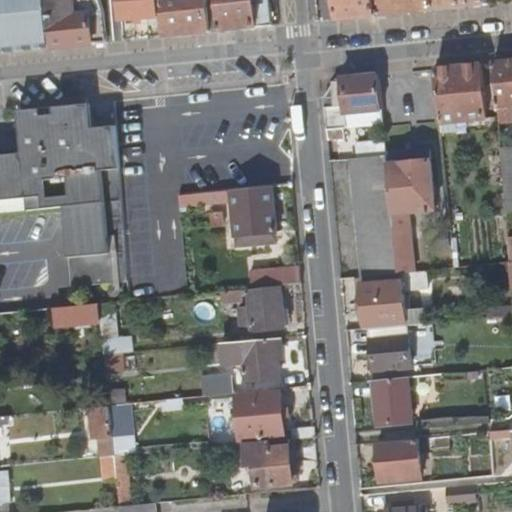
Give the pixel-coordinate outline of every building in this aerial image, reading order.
[(0,0),(0,52),(50,48),(45,0),(0,0)] [(102,43),(106,43),(103,9),(100,0),(45,0),(50,48),(102,43)] [(160,0),(119,0),(121,21),(162,18),(160,0)] [(163,37),(207,33),(205,0),(160,0),(162,18),(163,37)] [(269,0),(217,0),(220,31),(272,26),(269,0)] [(333,0),(336,20),(376,16),(374,0),(333,0)] [(374,0),(376,16),(432,11),(430,0),(374,0)] [(430,0),(432,11),(490,5),(489,0),(430,0)] [(511,61),(492,63),(498,122),(508,121),(507,104),(511,103),(511,61)] [(435,69),(440,122),(483,118),(479,64),(435,69)] [(340,128),(384,123),(379,74),(335,79),(323,97),(327,140),(340,138),(340,128)] [(92,130),(90,103),(20,110),(24,154),(0,155),(0,213),(42,209),(65,207),(69,256),(72,288),(125,284),(118,170),(115,129),(92,130)] [(124,164),(178,163),(177,117),(122,118),(124,164)] [(398,273),(387,154),(385,138),(355,140),(357,156),(348,157),(359,278),(398,273)] [(506,210),(511,210),(511,146),(500,148),(500,154),(502,171),(506,210)] [(398,273),(414,272),(408,212),(435,211),(429,151),(387,154),(398,273)] [(502,171),(500,154),(488,155),(489,172),(502,171)] [(257,232),(269,232),(274,231),(271,187),(231,191),(237,247),(258,245),(257,232)] [(226,203),(225,192),(207,193),(208,204),(226,203)] [(0,221),(0,289),(11,289),(10,221),(0,221)] [(270,244),(269,232),(257,232),(258,245),(270,244)] [(280,287),(300,285),(299,268),(249,272),(250,289),(280,287)] [(406,324),(425,323),(424,308),(404,309),(402,289),(425,286),(424,271),(414,272),(398,273),(359,278),(354,278),(356,302),(361,302),(364,328),(369,328),(406,324)] [(250,289),(249,290),(250,306),(241,307),(242,328),(252,327),(252,330),(284,327),(280,287),(250,289)] [(122,355),(129,355),(127,336),(113,337),(110,303),(98,305),(100,324),(103,357),(122,355)] [(58,327),(100,324),(98,305),(73,307),(57,309),(58,327)] [(409,357),(409,352),(406,324),(369,328),(373,368),(410,365),(409,357)] [(275,339),(222,345),(223,366),(245,364),(246,378),(278,375),(275,339)] [(103,357),(105,376),(124,375),(122,355),(103,357)] [(232,374),(202,377),(204,394),(233,391),(232,374)] [(406,377),(372,380),(376,425),(410,423),(406,377)] [(278,395),(237,398),(241,441),(282,437),(278,395)] [(121,397),(107,397),(108,406),(121,405),(122,405),(121,397)] [(111,430),(123,429),(121,405),(108,406),(111,430)] [(94,437),(112,436),(111,430),(108,406),(91,408),(94,437)] [(125,456),(123,429),(111,430),(112,436),(114,457),(125,456)] [(418,438),(376,442),(379,481),(421,478),(418,438)] [(294,484),(290,439),(246,444),(248,467),(255,468),(257,473),(257,487),(294,484)] [(122,470),(127,470),(125,456),(114,457),(116,480),(122,480),(122,470)] [(114,457),(101,458),(103,483),(116,482),(114,457)] [(130,507),(127,470),(122,470),(122,480),(116,480),(116,481),(119,508),(130,507)] [(0,504),(12,503),(9,472),(0,472),(0,504)] [(475,503),(474,488),(447,490),(449,505),(475,503)] [(393,503),(394,510),(410,509),(410,502),(393,503)]
